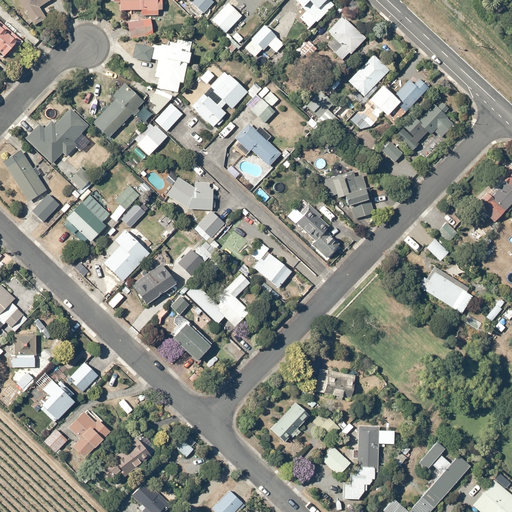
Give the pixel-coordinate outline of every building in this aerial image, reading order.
[(17,0),(34,27),(47,18),(39,5),(47,0),(17,0)] [(122,0),(123,10),(143,9),(144,15),(161,15),(166,14),(165,0),(122,0)] [(216,2),(213,0),(194,0),(193,2),(205,13),(216,2)] [(298,0),(306,6),(304,9),(306,11),(300,17),(310,26),(316,20),(319,23),(335,5),(330,0),(298,0)] [(243,17),(229,3),(212,20),(226,34),(243,17)] [(367,37),(343,15),(328,32),(335,38),(328,44),(345,60),(367,37)] [(156,36),(153,18),(130,22),(133,40),(156,36)] [(23,40),(0,20),(0,51),(7,58),(23,40)] [(266,26),(246,48),(256,58),(276,36),(266,26)] [(160,78),(158,87),(179,92),(181,81),(184,82),(192,43),(179,40),(177,47),(162,43),(161,46),(154,44),(151,59),(159,61),(155,77),(160,78)] [(318,48),(310,41),(302,50),(310,57),(318,48)] [(390,69),(375,55),(349,81),(364,96),(390,69)] [(216,76),(209,70),(201,78),(208,84),(216,76)] [(247,91),(227,72),(212,87),(233,107),(247,91)] [(430,86),(421,78),(416,83),(408,77),(395,92),(385,82),(371,99),(388,114),(385,115),(396,125),(430,86)] [(144,101),(125,83),(113,95),(116,98),(94,122),(111,138),(133,114),(135,116),(141,110),(138,107),(144,101)] [(157,105),(154,109),(157,113),(171,101),(173,96),(157,90),(155,93),(151,99),(157,105)] [(335,101),(322,90),(308,106),(331,126),(339,117),(329,108),(335,101)] [(280,98),(273,91),(267,98),(274,105),(280,98)] [(204,94),(193,107),(214,126),(226,113),(204,94)] [(276,111),(258,94),(247,105),(265,123),(276,111)] [(172,103),(156,120),(168,132),(185,114),(172,103)] [(392,129),(380,119),(366,105),(352,120),(366,133),(370,129),(382,140),(392,129)] [(412,118),(398,134),(414,148),(419,145),(416,143),(426,133),(429,136),(432,133),(440,140),(453,125),(442,116),(447,111),(442,106),(438,110),(434,107),(419,123),(412,118)] [(26,138),(53,164),(64,154),(66,155),(77,145),(74,142),(90,125),(71,107),(57,122),(53,119),(46,127),(40,124),(26,138)] [(155,127),(151,124),(136,140),(140,144),(138,146),(149,157),(169,137),(157,125),(155,127)] [(256,131),(249,124),(236,138),(240,141),(236,146),(248,156),(253,150),(270,166),(282,154),(267,140),(272,136),(261,126),(256,131)] [(392,141),(383,150),(395,161),(404,152),(392,141)] [(3,162),(29,202),(47,191),(22,151),(3,162)] [(96,164),(89,157),(84,163),(91,170),(96,164)] [(94,177),(83,167),(71,180),(82,190),(94,177)] [(476,205),(496,224),(511,206),(511,171),(510,169),(476,205)] [(352,171),(325,179),(331,198),(337,196),(339,200),(344,198),(348,209),(350,208),(353,220),(375,213),(364,174),(356,176),(355,172),(352,171)] [(109,185),(102,178),(96,184),(103,191),(109,185)] [(211,181),(197,181),(197,188),(179,178),(168,196),(190,209),(215,209),(215,187),(211,187),(211,181)] [(140,196),(129,185),(115,200),(126,210),(140,196)] [(60,205),(48,194),(32,210),(44,221),(60,205)] [(90,196),(68,218),(92,241),(107,226),(103,222),(110,216),(90,196)] [(146,213),(136,204),(122,219),(131,228),(146,213)] [(323,215),(308,204),(300,214),(325,234),(321,239),(331,247),(338,239),(328,231),(332,226),(321,217),(323,215)] [(279,205),(272,209),(279,218),(285,214),(279,205)] [(226,222),(212,210),(198,227),(213,238),(226,222)] [(446,222),(437,232),(448,243),(458,234),(446,222)] [(309,224),(305,229),(311,234),(315,229),(309,224)] [(152,253),(126,229),(114,241),(121,247),(106,263),(125,281),(152,253)] [(435,238),(426,248),(441,262),(450,252),(435,238)] [(205,263),(191,250),(179,263),(193,276),(205,263)] [(293,271),(267,250),(254,267),(279,287),(293,271)] [(179,283),(165,262),(133,283),(147,304),(179,283)] [(422,277),(416,287),(462,314),(473,295),(434,272),(429,281),(422,277)] [(240,273),(226,288),(235,297),(249,282),(240,273)] [(197,283),(187,293),(219,324),(225,317),(236,328),(251,312),(235,297),(223,308),(197,283)] [(0,313),(15,298),(1,285),(0,285),(0,313)] [(190,303),(180,295),(171,306),(181,314),(190,303)] [(496,303),(486,317),(493,322),(503,308),(496,303)] [(25,315),(19,309),(6,322),(12,328),(25,315)] [(185,320),(171,336),(199,361),(213,345),(185,320)] [(37,335),(15,335),(15,356),(37,357),(37,335)] [(35,358),(13,358),(12,367),(35,368),(35,358)] [(317,370),(320,362),(313,360),(309,373),(317,374),(317,370)] [(100,376),(86,362),(71,377),(75,381),(73,383),(83,393),(100,376)] [(355,376),(317,370),(317,374),(314,393),(352,399),(355,376)] [(58,384),(52,381),(44,390),(51,396),(43,405),(59,420),(76,401),(72,397),(75,394),(61,381),(58,384)] [(295,400),(270,428),(286,442),(310,414),(295,400)] [(113,430),(88,407),(68,428),(81,440),(74,447),(86,458),(113,430)] [(380,426),(357,426),(357,477),(352,477),(351,486),(343,486),(343,499),(365,500),(365,485),(375,485),(375,473),(379,473),(380,426)] [(67,440),(56,430),(45,441),(57,452),(67,440)] [(150,453),(137,438),(111,460),(115,464),(105,472),(111,478),(123,469),(126,473),(150,453)] [(195,449),(183,440),(177,448),(188,457),(195,449)] [(446,447),(436,440),(419,462),(429,469),(446,447)] [(351,464),(333,447),(320,460),(337,477),(351,464)] [(432,511),(470,467),(457,456),(410,511),(409,511),(393,499),(382,511),(432,511)] [(146,480),(132,495),(146,508),(143,511),(166,511),(173,505),(146,480)] [(511,511),(511,494),(493,480),(472,506),(478,511),(511,511)] [(239,511),(246,505),(230,490),(213,508),(217,511),(239,511)]
